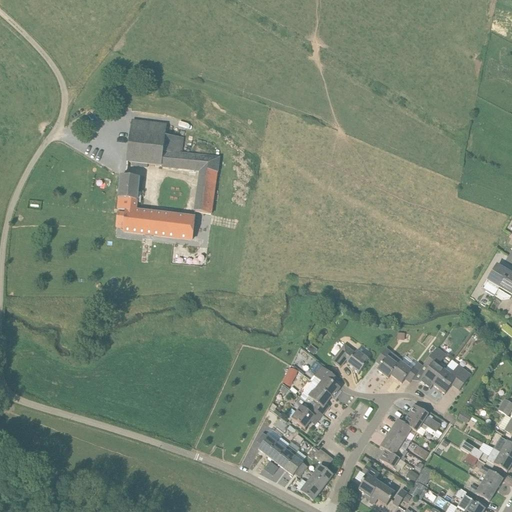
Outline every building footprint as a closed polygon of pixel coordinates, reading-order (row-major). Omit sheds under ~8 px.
[(132,122),(126,163),(131,163),(136,164),(147,165),(199,172),(199,173),(193,213),(212,216),(219,158),(202,156),(182,154),(184,138),(165,136),(166,126),(132,122)] [(118,214),(117,226),(124,227),(123,232),(123,233),(192,240),(194,218),(136,212),(137,203),(141,203),(142,193),(138,193),(140,179),(130,178),(121,177),(118,199),(119,199),(117,210),(125,211),(125,214),(118,214)] [(487,282),(486,283),(493,287),(489,294),(494,297),(498,290),(499,290),(509,273),(497,266),(497,265),(487,282)] [(511,298),(511,295),(511,275),(509,274),(500,290),(495,297),(502,301),(510,299),(510,297),(511,298)] [(397,333),(397,341),(404,342),(405,334),(397,333)] [(307,350),(307,351),(313,356),(313,355),(317,351),(311,346),(307,350)] [(335,357),(331,362),(334,364),(340,369),(341,367),(344,364),(346,362),(348,363),(347,364),(349,366),(353,369),(352,370),(358,375),(369,361),(361,355),(356,351),(355,353),(347,348),(344,352),(341,350),(335,357)] [(390,352),(386,348),(382,354),(375,362),(380,366),(377,370),(388,379),(390,376),(401,362),(400,362),(402,361),(390,352)] [(427,370),(419,382),(430,390),(433,386),(444,371),(447,366),(442,362),(447,355),(441,351),(437,348),(423,366),(427,370)] [(398,366),(390,376),(401,384),(405,380),(410,383),(411,381),(422,367),(417,363),(416,365),(405,357),(401,363),(401,362),(398,366)] [(444,371),(433,386),(444,395),(450,387),(451,386),(459,392),(471,375),(464,370),(458,366),(452,361),(447,366),(444,371)] [(315,362),(308,372),(314,376),(313,377),(321,382),(317,386),(318,387),(331,398),(332,399),(339,390),(340,389),(332,383),(335,378),(333,376),(325,370),(321,367),(315,362)] [(291,369),(284,385),(290,388),(294,379),(295,380),(298,373),(297,373),(298,372),(291,369)] [(312,392),(308,397),(313,401),(309,405),(323,416),(326,411),(329,407),(326,405),(331,398),(318,387),(317,386),(317,387),(313,393),(312,392)] [(299,408),(291,419),(297,424),(305,430),(310,423),(312,421),(316,424),(323,416),(309,405),(304,401),(300,398),(310,407),(307,411),(300,406),(299,408)] [(498,411),(507,417),(511,408),(511,404),(505,400),(498,411)] [(408,415),(436,433),(440,426),(427,417),(428,415),(414,406),(408,415)] [(462,412),(457,419),(465,424),(469,417),(462,412)] [(405,421),(402,424),(412,430),(417,433),(420,428),(433,437),(436,433),(408,415),(405,421)] [(393,426),(390,429),(391,430),(406,439),(409,434),(414,437),(417,433),(412,430),(402,424),(401,423),(397,421),(394,427),(393,426)] [(290,427),(287,430),(293,435),(296,431),(290,427)] [(388,435),(386,439),(400,448),(404,443),(409,446),(411,442),(406,439),(391,430),(388,435)] [(262,435),(256,443),(261,446),(258,450),(266,457),(277,443),(268,437),(267,437),(266,436),(263,434),(262,435)] [(297,435),(294,439),(299,443),(300,444),(303,440),(297,435)] [(493,449),(511,460),(511,445),(500,438),(493,449)] [(383,443),(380,448),(384,451),(385,451),(399,461),(403,463),(405,459),(404,458),(401,457),(397,454),(400,448),(386,439),(383,443)] [(275,464),(285,450),(277,443),(266,457),(275,464)] [(464,443),(460,450),(479,461),(483,454),(464,443)] [(285,450),(275,464),(284,470),(294,457),(297,453),(296,453),(288,447),(285,450)] [(307,457),(312,461),(314,458),(319,453),(314,449),(307,457)] [(489,456),(486,461),(493,465),(507,473),(511,464),(511,460),(493,449),(489,456)] [(396,466),(399,461),(385,451),(379,460),(388,466),(398,473),(400,469),(396,466)] [(293,477),(294,475),(297,471),(300,468),(303,464),(302,463),(294,457),(284,470),(293,477)] [(417,464),(414,469),(420,473),(424,466),(420,464),(419,465),(417,464)] [(313,475),(326,485),(333,476),(320,466),(313,475)] [(380,475),(374,472),(366,466),(362,473),(366,476),(361,483),(362,484),(358,491),(370,499),(380,484),(375,481),(380,475)] [(424,468),(416,482),(422,486),(431,473),(424,468)] [(482,483),(496,491),(503,480),(482,468),(479,473),(486,477),(482,483)] [(412,472),(408,479),(414,483),(418,476),(417,475),(413,473),(412,472)] [(319,494),(326,485),(313,475),(307,484),(319,494)] [(416,482),(408,493),(418,500),(425,488),(423,487),(422,486),(416,482)] [(489,503),(496,491),(482,483),(478,490),(471,486),(468,491),(489,503)] [(313,502),(319,494),(307,484),(300,493),(313,502)] [(368,501),(370,502),(373,504),(375,505),(377,501),(386,507),(392,498),(395,494),(380,484),(370,499),(368,501)] [(401,490),(392,504),(398,508),(402,501),(407,494),(401,490)] [(407,494),(402,501),(407,504),(411,497),(407,494)] [(462,501),(457,509),(462,511),(483,511),(485,510),(482,508),(477,505),(470,501),(472,497),(466,494),(464,497),(462,501)]
